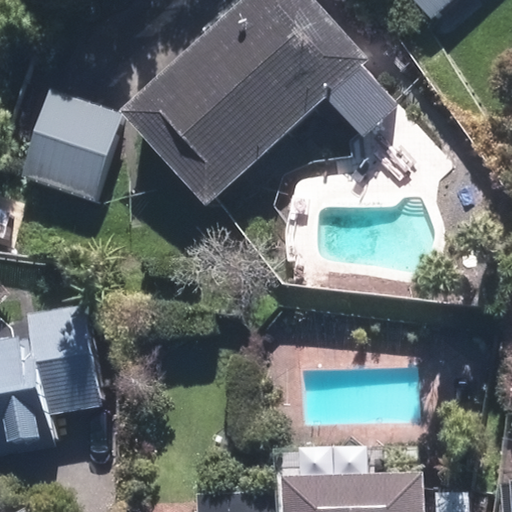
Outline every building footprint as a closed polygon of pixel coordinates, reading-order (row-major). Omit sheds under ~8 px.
[(0,0),(0,1),(26,11),(29,0),(0,0)] [(252,0),(128,111),(212,204),(330,98),(363,134),(399,101),(366,65),(373,59),(319,0),(252,0)] [(409,0),(430,23),(455,0),(409,0)] [(17,182),(90,208),(119,125),(45,100),(17,182)] [(0,456),(56,446),(49,413),(95,404),(76,307),(6,320),(0,313),(0,456)] [(511,511),(511,481),(500,482),(501,511),(511,511)] [(432,511),(431,483),(291,487),(292,497),(203,500),(203,511),(432,511)] [(0,511),(48,511),(38,491),(0,508),(0,511)]
